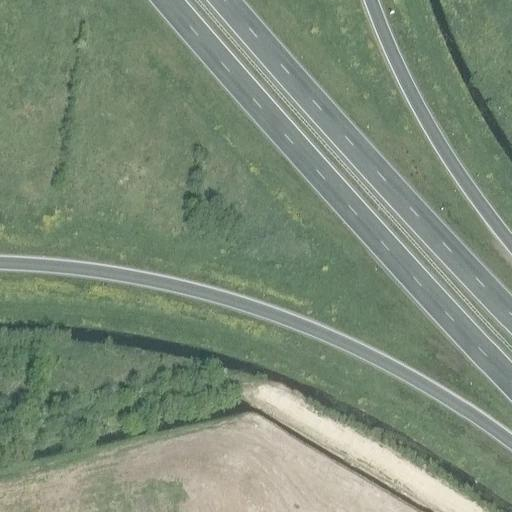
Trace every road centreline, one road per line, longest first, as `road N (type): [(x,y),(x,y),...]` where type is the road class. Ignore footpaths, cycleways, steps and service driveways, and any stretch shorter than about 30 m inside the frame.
road 1 (trunk): [(0,265),(157,282),(275,315),(423,385),(511,443)]
road 2 (trunk): [(163,0),(511,383)]
road 3 (trunk): [(511,315),(224,0)]
road 4 (trunk): [(511,244),(441,147),(372,0)]
